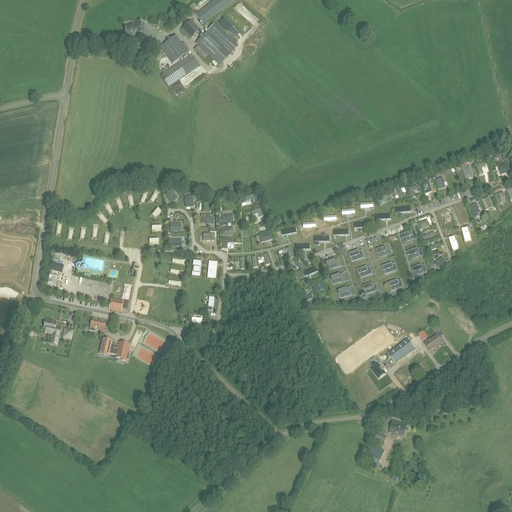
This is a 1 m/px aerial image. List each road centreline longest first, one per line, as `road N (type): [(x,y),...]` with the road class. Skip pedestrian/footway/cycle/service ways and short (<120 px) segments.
road 1 (unclassified): [(169,330),(42,299),(34,289),(65,93)]
road 2 (unclassified): [(281,436),(378,410),(511,324)]
road 3 (residential): [(225,277),(264,273),(395,226)]
road 4 (unclassified): [(281,436),(169,330)]
